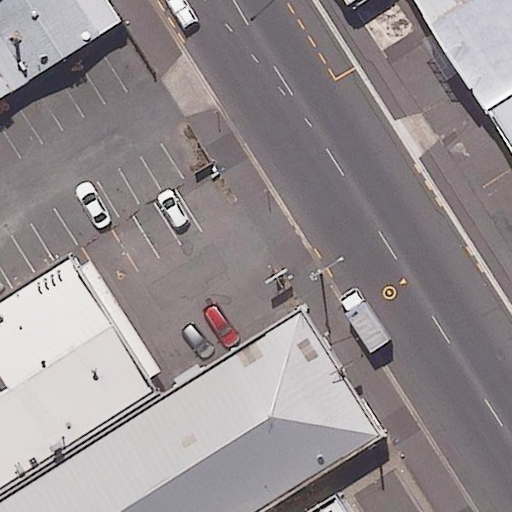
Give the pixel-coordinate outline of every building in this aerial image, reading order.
[(0,0),(0,108),(137,21),(123,0),(0,0)] [(511,0),(445,0),(508,98),(511,95),(511,0)] [(80,258),(0,308),(0,487),(161,385),(80,258)] [(317,303),(0,504),(0,511),(276,511),(400,433),(317,303)] [(369,511),(353,487),(313,511),(369,511)]
